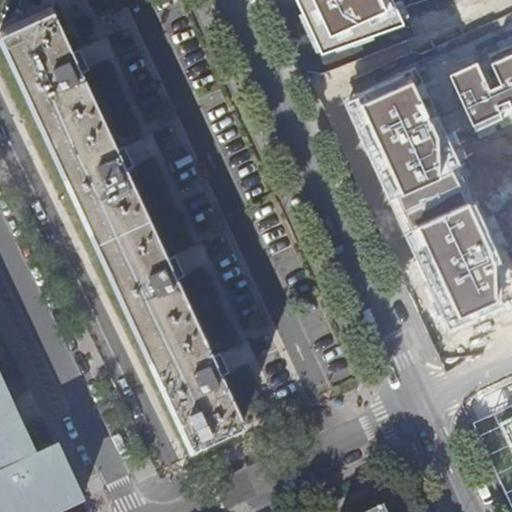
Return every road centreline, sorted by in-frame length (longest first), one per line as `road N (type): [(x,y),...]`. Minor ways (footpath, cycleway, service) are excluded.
road 1 (residential): [(418,402),(230,0)]
road 2 (residential): [(130,511),(0,237)]
road 3 (residential): [(178,511),(418,402)]
road 4 (residential): [(470,511),(418,402)]
